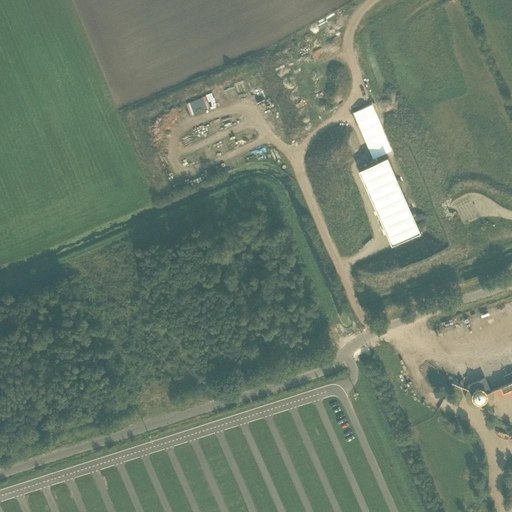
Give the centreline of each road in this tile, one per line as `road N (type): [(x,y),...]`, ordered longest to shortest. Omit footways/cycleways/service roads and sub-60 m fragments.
road 1 (track): [(0,285),(231,189),(268,184),(345,348)]
road 2 (track): [(371,333),(298,172),(302,148),(321,124),(357,104),(350,40),(371,0)]
road 3 (track): [(266,127),(254,144),(194,170),(176,167),(177,145),(195,119),(248,105),(259,119)]
road 4 (track): [(338,268),(377,244),(355,175),(368,152),(353,111)]
